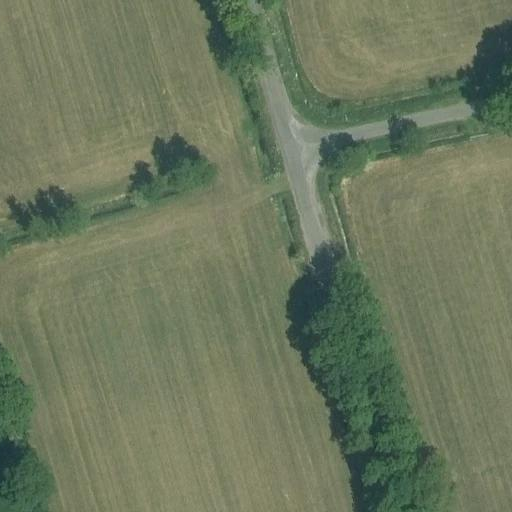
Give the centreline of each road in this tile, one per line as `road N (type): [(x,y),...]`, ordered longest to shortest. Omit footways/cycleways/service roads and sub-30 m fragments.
road 1 (unclassified): [(395,511),(289,148)]
road 2 (unclassified): [(289,148),(511,100)]
road 3 (unclassified): [(289,148),(246,0)]
